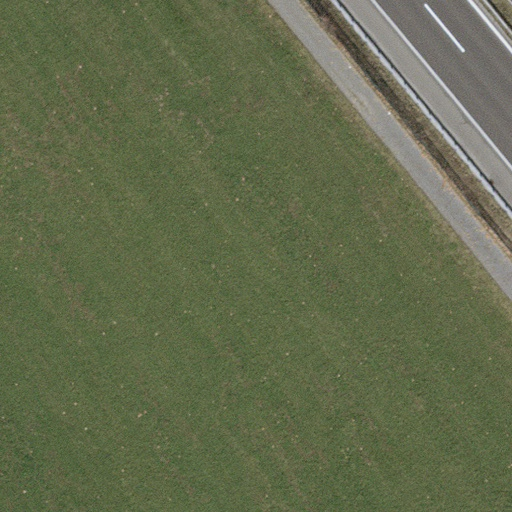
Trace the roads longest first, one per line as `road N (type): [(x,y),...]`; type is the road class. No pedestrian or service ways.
road 1 (track): [(511,284),(281,0)]
road 2 (motorway): [(419,0),(511,112)]
